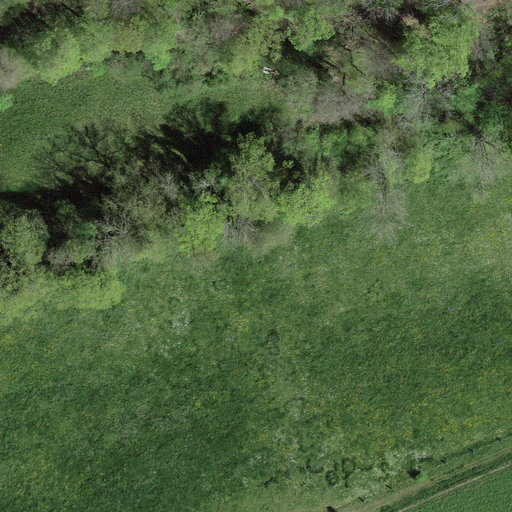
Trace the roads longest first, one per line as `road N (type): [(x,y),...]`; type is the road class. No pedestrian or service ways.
road 1 (track): [(301,46),(505,0)]
road 2 (track): [(380,511),(511,458)]
